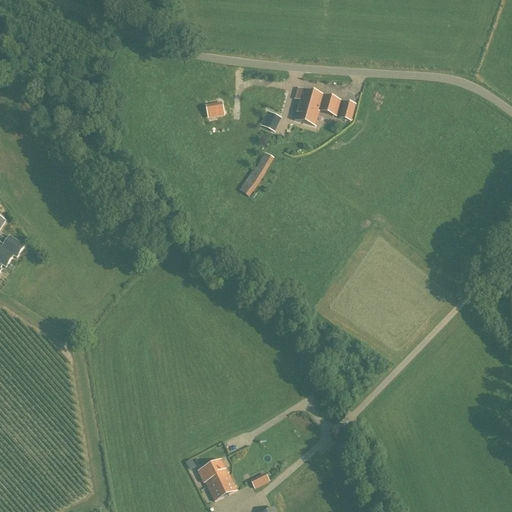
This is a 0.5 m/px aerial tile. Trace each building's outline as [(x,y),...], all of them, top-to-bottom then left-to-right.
[(298,90),(295,102),(301,103),(296,121),(315,127),(320,111),(338,116),(342,101),(298,90)] [(339,119),(351,122),(356,105),(344,102),(339,119)] [(206,121),(226,116),(224,106),(203,111),(206,121)] [(252,135),(256,111),(242,109),(238,133),(252,135)] [(239,191),(249,198),(266,174),(265,174),(274,159),(265,154),(256,169),(255,168),(239,191)] [(0,273),(2,270),(1,270),(3,267),(6,269),(14,257),(17,259),(25,247),(9,237),(7,240),(0,236),(0,231),(6,222),(0,217),(0,273)] [(206,484),(207,488),(230,477),(229,475),(228,476),(221,462),(199,473),(205,485),(206,484)] [(255,490),(270,482),(265,474),(250,481),(255,490)] [(230,477),(207,488),(215,503),(237,492),(230,477)]
